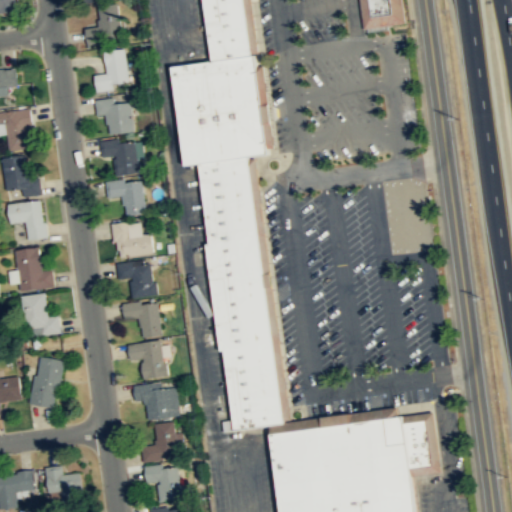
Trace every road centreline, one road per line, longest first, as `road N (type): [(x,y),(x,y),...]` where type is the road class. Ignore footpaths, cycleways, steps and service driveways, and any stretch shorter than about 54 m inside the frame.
road 1 (residential): [(48,0),(117,511)]
road 2 (residential): [(424,0),(493,511)]
road 3 (primary): [(467,0),(511,326)]
